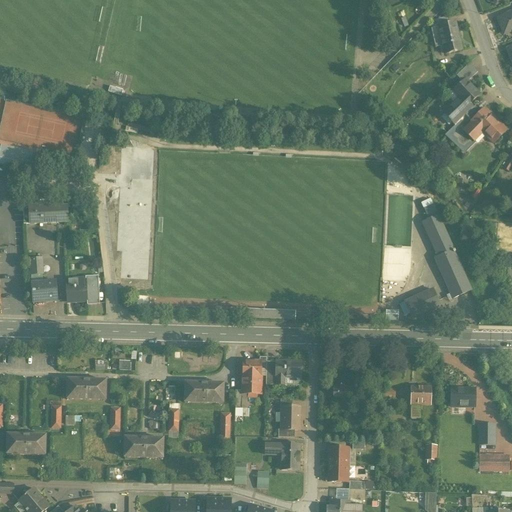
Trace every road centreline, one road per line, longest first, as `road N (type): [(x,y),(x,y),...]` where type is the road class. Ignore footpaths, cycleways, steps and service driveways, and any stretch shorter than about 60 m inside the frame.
road 1 (primary): [(313,335),(0,328)]
road 2 (primary): [(511,340),(313,335)]
road 3 (residential): [(303,511),(236,491),(109,487)]
road 4 (residential): [(313,335),(310,511)]
